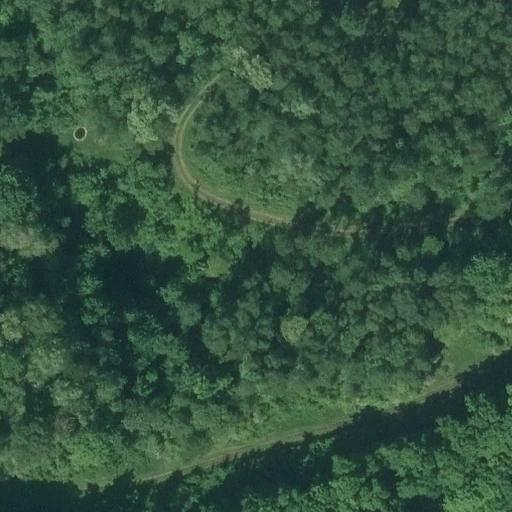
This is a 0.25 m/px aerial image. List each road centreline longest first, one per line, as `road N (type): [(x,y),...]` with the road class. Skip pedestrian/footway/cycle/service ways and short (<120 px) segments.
road 1 (track): [(511,212),(332,231),(280,222),(162,173),(183,122),(210,86),(325,0)]
road 2 (track): [(162,173),(52,134),(0,106)]
